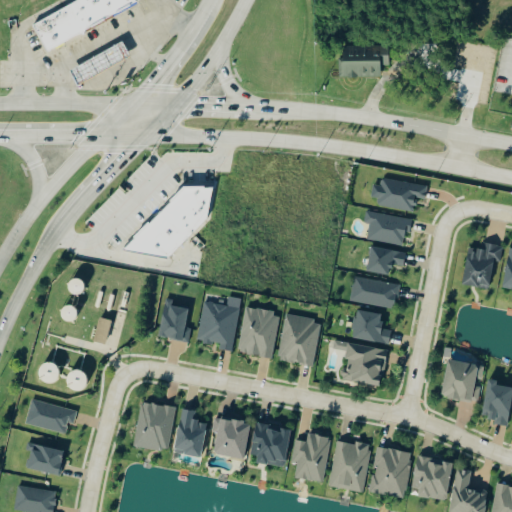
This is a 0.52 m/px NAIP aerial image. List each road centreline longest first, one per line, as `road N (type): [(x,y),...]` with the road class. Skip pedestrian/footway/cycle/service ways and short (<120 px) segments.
road 1 (secondary): [(98,137),(301,144),(511,179)]
road 2 (residential): [(132,372),(152,368),(409,415),(511,457)]
road 3 (secondary): [(511,144),(250,109)]
road 4 (residential): [(454,213),(444,226),(409,415)]
road 5 (secondary): [(142,136),(205,70),(243,0)]
road 6 (secondary): [(170,106),(0,105)]
road 7 (secondary): [(98,137),(0,261)]
road 8 (residential): [(89,511),(118,385),(132,372)]
road 9 (secondary): [(0,336),(65,219)]
